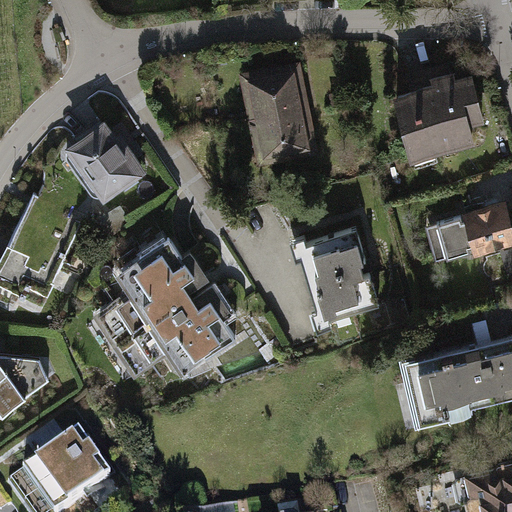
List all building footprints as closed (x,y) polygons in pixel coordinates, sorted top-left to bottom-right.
[(295,61),(240,74),(251,122),(305,111),(295,61)] [(468,66),(392,85),(409,155),(486,135),(468,66)] [(305,111),(251,122),(261,170),(315,159),(305,111)] [(117,119),(66,148),(101,209),(152,180),(117,119)] [(0,307),(6,311),(15,295),(39,308),(86,220),(34,192),(0,255),(0,307)] [(435,219),(425,222),(435,267),(445,265),(451,263),(485,255),(511,248),(511,204),(511,201),(476,209),(441,218),(435,219)] [(311,227),(292,232),(299,259),(306,257),(318,305),(312,306),(319,336),(350,328),(346,313),(377,305),(370,274),(367,267),(361,242),(360,235),(357,225),(313,236),(311,227)] [(166,230),(112,265),(127,288),(110,299),(95,309),(132,367),(150,355),(164,346),(180,368),(186,364),(193,376),(212,364),(206,353),(237,336),(223,314),(230,310),(188,246),(180,252),(166,230)] [(511,328),(407,353),(423,417),(511,396),(511,328)] [(0,420),(8,415),(13,410),(25,401),(30,397),(52,380),(44,359),(0,354),(0,420)] [(29,476),(15,485),(34,511),(65,511),(70,509),(75,505),(101,487),(107,483),(114,478),(107,468),(94,450),(85,436),(78,441),(71,446),(45,464),(39,469),(29,476)] [(474,470),(455,475),(461,500),(479,496),(483,511),(511,511),(511,460),(486,467),(474,470)]
